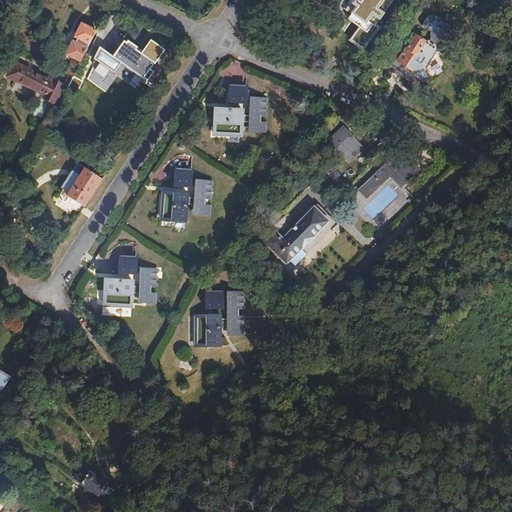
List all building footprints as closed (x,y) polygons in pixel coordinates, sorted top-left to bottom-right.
[(367,23),(373,27),(389,5),(383,0),(360,0),(350,14),(365,25),(367,23)] [(80,62),(96,30),(82,23),(74,39),(77,40),(76,42),(73,41),(66,55),(80,62)] [(0,40),(0,41),(11,46),(14,40),(2,35),(0,40)] [(427,38),(424,42),(415,36),(410,44),(403,40),(397,50),(389,63),(390,66),(404,75),(405,78),(411,82),(409,85),(416,89),(420,82),(428,76),(428,72),(428,63),(439,46),(437,40),(431,37),(427,38)] [(115,54),(144,77),(156,62),(137,47),(138,46),(129,40),(128,41),(125,39),(115,54)] [(446,51),(439,46),(428,63),(428,72),(435,74),(447,54),(446,51)] [(73,76),(68,73),(63,83),(48,76),(47,78),(15,62),(8,75),(46,94),(44,97),(54,102),(62,87),(67,89),(73,76)] [(231,101),(247,102),(248,87),(232,86),(231,101)] [(216,133),(242,135),(243,122),(252,123),(251,131),(266,131),(266,122),(260,122),(260,113),(267,113),(267,98),(253,97),(252,113),(244,112),(244,109),(219,107),(218,116),(217,116),(216,133)] [(347,165),(362,151),(349,137),(347,139),(340,132),(328,144),(347,165)] [(367,199),(390,176),(400,186),(418,168),(401,151),(360,191),(367,199)] [(62,193),(85,207),(103,180),(86,169),(81,175),(70,193),(64,189),(62,193)] [(193,185),(194,170),(178,169),(177,184),(193,185)] [(70,193),(81,175),(73,171),(62,188),(64,189),(70,193)] [(163,218),(181,220),(181,218),(190,218),(191,207),(199,208),(199,216),(213,216),(214,208),(208,208),(208,199),(215,199),(215,184),(201,183),(200,199),(191,199),(192,194),(165,193),(163,218)] [(288,263),(330,221),(316,206),(285,237),(277,230),(266,241),(288,263)] [(136,273),(137,258),(122,256),(121,272),(136,273)] [(105,305),(131,307),(132,293),(142,293),(141,302),(156,303),(156,294),(151,294),(151,285),(157,285),(158,270),(143,269),(142,286),(133,285),(133,282),(109,280),(108,290),(107,290),(105,305)] [(209,292),(209,307),(224,307),(224,292),(209,292)] [(197,318),(197,345),(214,345),(215,343),(223,343),(223,330),(232,330),(232,336),(246,336),(246,318),(240,318),(240,310),(246,310),(246,295),(232,294),(232,320),(224,320),(224,318),(197,318)] [(52,370),(42,364),(30,381),(28,384),(39,391),(52,370)] [(0,391),(8,379),(0,373),(0,391)] [(4,422),(0,427),(0,441),(4,435),(7,438),(13,428),(4,422)] [(93,491),(109,501),(118,487),(108,481),(109,479),(97,471),(95,475),(88,471),(87,473),(80,469),(74,479),(87,487),(85,491),(91,494),(93,491)]
